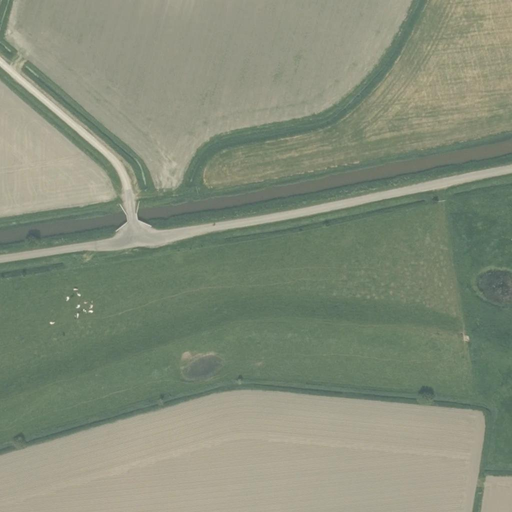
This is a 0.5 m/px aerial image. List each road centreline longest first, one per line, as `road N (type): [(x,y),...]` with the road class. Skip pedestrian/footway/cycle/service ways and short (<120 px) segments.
road 1 (unclassified): [(136,242),(511,168)]
road 2 (unclassified): [(136,242),(118,167),(0,61)]
road 3 (unclassified): [(0,260),(136,242)]
